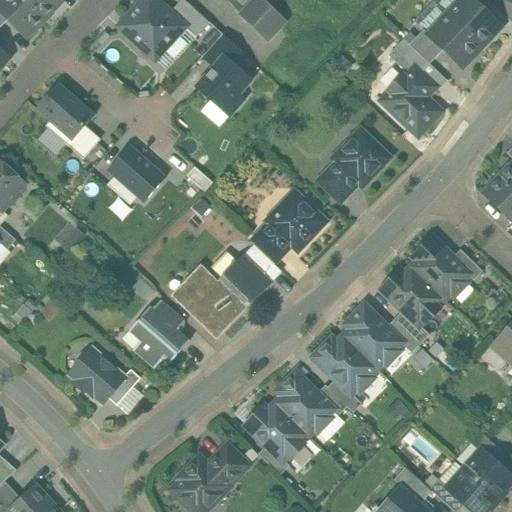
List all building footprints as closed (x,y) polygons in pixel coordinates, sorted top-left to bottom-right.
[(43,20),(23,0),(0,0),(0,12),(8,21),(25,38),(43,20)] [(60,0),(23,0),(43,20),(62,1),(60,0)] [(183,26),(154,0),(144,0),(120,27),(155,60),(183,30),(183,26)] [(285,22),(261,0),(256,0),(242,15),(268,41),(285,22)] [(482,9),(472,0),(462,0),(459,4),(456,2),(446,13),(480,46),(489,38),(494,38),(499,32),(499,25),(482,9)] [(490,0),(489,0),(472,0),(482,9),(490,0)] [(0,29),(8,21),(0,12),(0,29)] [(480,46),(446,13),(435,25),(437,27),(429,36),(444,50),(460,66),(467,66),(473,60),(472,55),(480,46)] [(429,36),(424,31),(410,45),(430,65),(444,50),(429,36)] [(410,45),(404,40),(394,50),(399,55),(400,54),(421,74),(430,65),(410,45)] [(421,74),(400,54),(399,55),(394,61),(408,75),(405,79),(402,77),(389,90),(394,95),(386,105),(418,136),(440,112),(425,98),(435,87),(421,74)] [(240,72),(224,58),(197,88),(230,116),(244,101),(238,96),(251,82),(240,73),(240,77),(240,72)] [(96,116),(60,84),(36,111),(72,143),(96,116)] [(388,158),(361,132),(354,139),(349,139),(349,144),(334,160),(338,163),(358,182),(362,186),(388,158)] [(148,163),(131,147),(108,173),(125,189),(148,163)] [(0,163),(0,210),(2,212),(2,211),(9,204),(11,206),(21,195),(18,193),(25,185),(0,163)] [(166,179),(148,163),(125,189),(143,205),(166,179)] [(358,182),(338,163),(320,182),(341,201),(358,182)] [(511,166),(500,178),(511,189),(511,166)] [(511,189),(500,178),(484,195),(511,221),(511,189)] [(295,194),(268,222),(272,226),(293,245),(298,251),(325,222),(295,194)] [(2,212),(0,210),(0,226),(8,217),(2,211),(2,212)] [(58,238),(70,249),(83,234),(70,223),(58,238)] [(0,226),(0,243),(8,250),(16,241),(0,226)] [(293,245),(272,226),(265,233),(263,230),(251,243),(274,265),(293,245)] [(453,259),(432,238),(413,257),(418,262),(411,269),(444,300),(451,293),(453,296),(466,283),(463,281),(468,276),(469,275),(453,259)] [(483,272),(461,250),(453,259),(469,275),(468,276),(474,281),(483,272)] [(254,264),(244,255),(220,280),(245,305),(254,296),(258,299),(273,283),(269,280),(254,264)] [(278,271),(262,255),(254,264),(269,280),(278,271)] [(444,300),(411,269),(404,276),(400,271),(381,290),(403,311),(419,326),(424,321),(427,323),(440,310),(437,308),(444,300)] [(197,271),(173,297),(216,337),(245,306),(218,281),(213,286),(197,271)] [(185,322),(161,301),(153,310),(177,331),(185,322)] [(387,328),(364,307),(346,326),(351,330),(344,337),(377,369),(384,362),(386,365),(399,352),(396,349),(402,344),(402,343),(387,328)] [(153,310),(151,308),(130,332),(141,342),(133,351),(154,369),(162,360),(169,366),(190,342),(177,331),(153,310)] [(419,326),(403,311),(395,320),(420,345),(430,335),(419,326)] [(420,345),(395,320),(387,328),(402,343),(402,344),(412,354),(420,345)] [(511,326),(493,348),(505,359),(509,359),(511,361),(511,326)] [(377,369),(344,337),(337,344),(332,340),(314,358),(336,380),(351,395),(352,395),(357,389),(360,392),(372,379),(370,376),(377,369)] [(124,379),(92,350),(88,354),(82,355),(78,360),(78,366),(71,375),(78,381),(76,382),(93,397),(94,395),(104,403),(108,398),(125,379),(124,379)] [(125,379),(108,398),(117,406),(141,379),(131,371),(124,379),(125,379)] [(296,374),(278,393),(282,397),(276,404),(308,436),(315,429),(318,432),(330,419),(328,416),(332,412),(333,411),(317,395),(296,374)] [(351,395),(336,380),(328,388),(347,408),(353,414),(362,405),(352,395),(351,395)] [(347,408),(328,388),(326,386),(317,395),(333,411),(332,412),(338,417),(347,408)] [(276,404),(269,411),(264,407),(246,425),(267,446),(283,462),(284,461),(289,456),(291,459),(304,446),(301,443),(308,436),(276,404)] [(507,457),(483,435),(474,445),(481,451),(482,450),(499,466),(507,457)] [(0,486),(5,482),(17,471),(0,456),(0,450),(4,446),(0,442),(0,486)] [(283,462),(267,446),(259,455),(280,476),(290,467),(284,461),(283,462)] [(199,459),(181,478),(181,483),(173,491),(194,511),(205,511),(229,488),(228,487),(248,467),(228,447),(208,467),(199,459)] [(511,477),(499,466),(482,450),(481,451),(464,469),(497,499),(511,481),(511,477)] [(485,511),(497,499),(464,469),(448,488),(447,489),(465,505),(472,511),(485,511)] [(458,511),(465,505),(447,489),(448,488),(439,480),(430,490),(454,511),(458,511)] [(0,486),(0,511),(7,511),(21,500),(5,482),(0,486)] [(21,500),(7,511),(59,511),(36,486),(21,500)] [(430,511),(402,486),(378,511),(430,511)]
